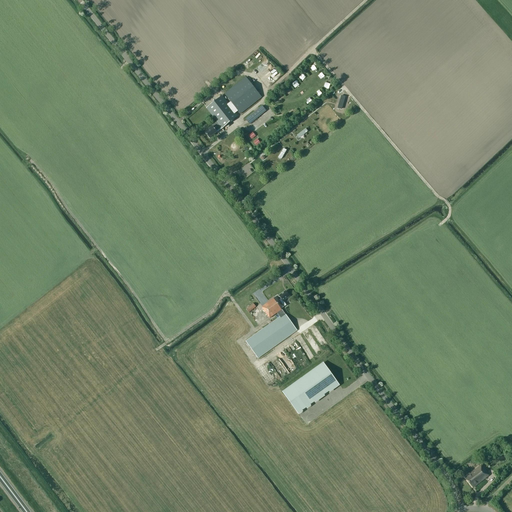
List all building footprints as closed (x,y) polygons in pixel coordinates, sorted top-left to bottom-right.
[(262,80),(268,87),(282,75),(276,68),(262,80)] [(261,98),(256,91),(246,78),(224,94),(231,102),(228,104),(222,96),(206,108),(216,121),(211,125),(212,126),(205,132),(209,138),(217,132),(216,131),(221,127),(222,128),(237,116),(235,113),(237,111),(240,114),(261,98)] [(262,106),(256,111),(245,119),(249,124),(266,111),(262,106)] [(305,128),(296,135),(299,138),(308,131),(305,128)] [(287,150),(283,148),(278,157),(281,159),(287,150)] [(277,283),(273,278),(255,290),(259,295),(262,293),(277,283)] [(281,302),(289,296),(286,291),(278,297),(277,296),(261,307),(269,318),(277,313),(280,317),(246,341),(258,358),(297,330),(281,309),(284,306),(281,302)] [(256,307),(253,303),(246,309),(249,313),(256,307)] [(255,326),(258,324),(251,314),(248,316),(255,326)] [(285,353),(279,358),(291,371),(296,366),(285,353)] [(272,365),(281,379),(288,374),(279,360),(272,365)] [(324,364),(283,393),(298,413),(302,410),(306,407),(310,404),(314,401),(314,402),(325,394),(328,391),(329,391),(339,384),(324,364)] [(270,369),(263,375),(273,386),(279,380),(270,369)] [(478,483),(488,475),(486,473),(487,472),(481,465),(465,478),(471,486),(476,482),(478,483)]
